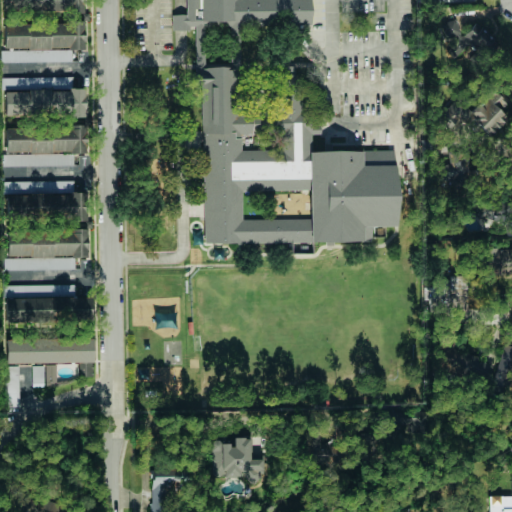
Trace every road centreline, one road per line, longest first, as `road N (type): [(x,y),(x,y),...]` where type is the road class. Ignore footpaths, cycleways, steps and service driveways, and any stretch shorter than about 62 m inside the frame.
road 1 (tertiary): [(116,511),(108,0)]
road 2 (residential): [(116,421),(383,416)]
road 3 (tertiary): [(115,394),(76,398),(0,442)]
